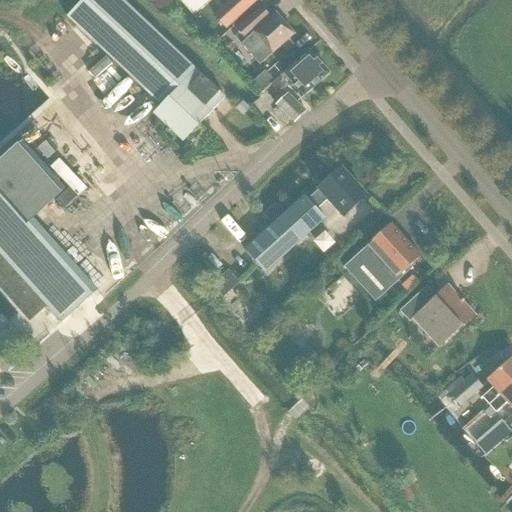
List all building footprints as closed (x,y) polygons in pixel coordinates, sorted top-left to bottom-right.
[(225,98),(121,1),(120,0),(84,0),(67,19),(161,107),(153,115),(182,143),(225,98)] [(180,0),(193,14),(207,0),(180,0)] [(229,0),(213,15),(226,29),(256,1),(255,0),(229,0)] [(239,32),(234,37),(259,66),(272,55),(294,35),(275,13),(271,18),(261,7),(236,30),(239,32)] [(329,74),(309,51),(272,85),(280,94),(292,83),(304,97),(329,74)] [(277,106),(294,123),(305,112),(288,95),(277,106)] [(243,115),(249,109),(243,103),(237,109),(243,115)] [(22,142),(0,161),(0,254),(61,323),(96,291),(32,219),(65,190),(22,142)] [(340,170),(318,190),(321,193),(310,203),(305,197),(245,251),(265,274),(325,219),(317,210),(328,200),(344,217),(366,197),(340,170)] [(391,225),(344,268),(345,270),(348,268),(354,274),(363,266),(384,290),(408,268),(411,270),(413,269),(410,266),(420,257),(391,225)] [(222,299),(240,282),(232,273),(213,289),(222,299)] [(412,276),(401,286),(408,294),(419,284),(412,276)] [(447,287),(431,302),(422,291),(400,312),(409,322),(413,319),(439,347),(451,337),(474,316),(462,303),(464,302),(462,300),(461,302),(447,287)] [(489,406),(511,384),(511,357),(486,381),(493,388),(482,398),(489,406)] [(483,388),(472,374),(464,381),(461,377),(445,390),(461,408),(483,388)] [(511,384),(489,406),(496,413),(506,404),(511,409),(511,384)] [(501,421),(491,429),(501,441),(510,435),(511,433),(501,421)]
